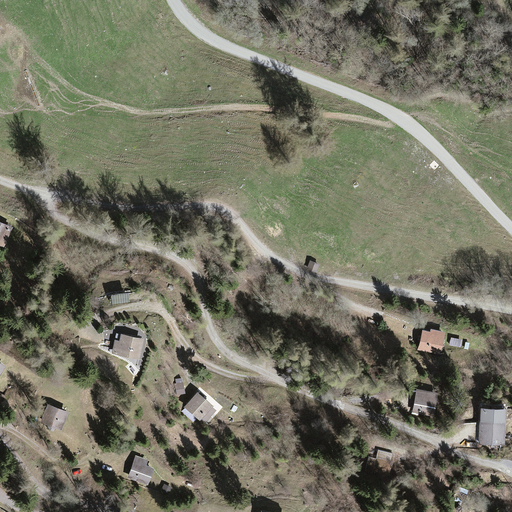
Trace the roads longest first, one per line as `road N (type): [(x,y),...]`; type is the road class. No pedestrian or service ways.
road 1 (track): [(52,196),(79,231),(186,264),(216,341),(248,365),(511,473)]
road 2 (track): [(511,316),(294,273),(224,214),(120,210),(52,196)]
road 3 (unclassified): [(511,228),(401,117),(211,38),(174,0)]
road 4 (track): [(99,338),(90,331),(96,315),(142,307),(156,311),(195,360),(232,377),(270,378)]
road 5 (track): [(0,440),(58,500),(111,511)]
